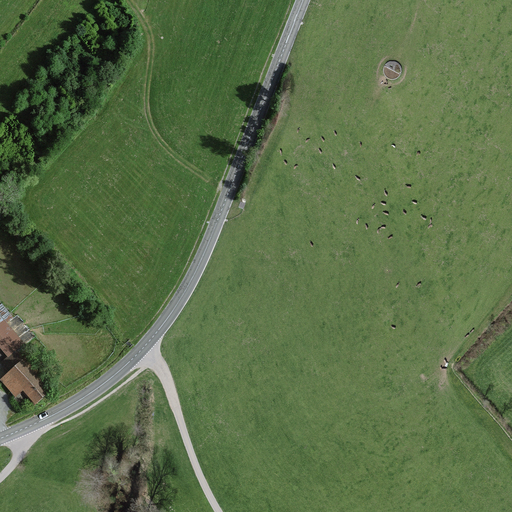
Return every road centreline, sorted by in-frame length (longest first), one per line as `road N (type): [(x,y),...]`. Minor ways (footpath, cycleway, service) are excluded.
road 1 (secondary): [(148,345),(213,238),(303,0)]
road 2 (residential): [(218,511),(148,345)]
road 3 (secondary): [(26,429),(80,401),(148,345)]
